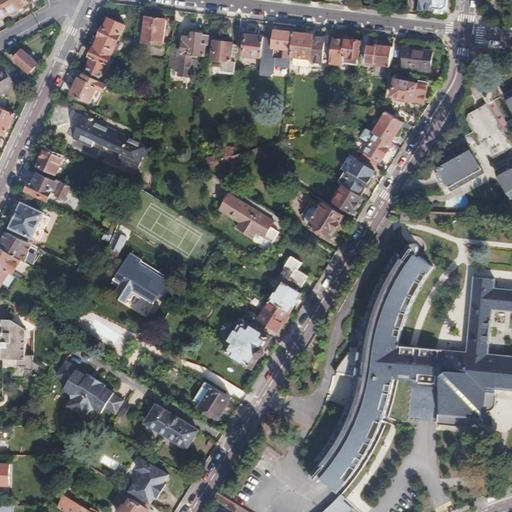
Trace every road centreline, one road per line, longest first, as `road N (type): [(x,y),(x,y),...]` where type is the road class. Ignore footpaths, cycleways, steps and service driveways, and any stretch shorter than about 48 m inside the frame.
road 1 (tertiary): [(195,511),(451,96),(466,32)]
road 2 (tertiary): [(466,32),(205,0)]
road 3 (unclassified): [(86,0),(0,188)]
